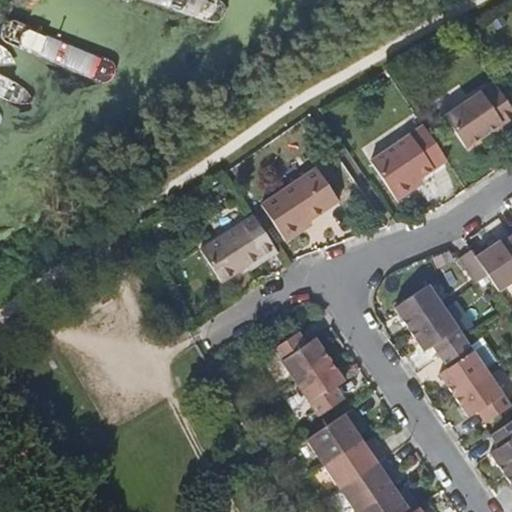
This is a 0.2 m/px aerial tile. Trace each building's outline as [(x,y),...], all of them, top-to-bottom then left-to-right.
[(502,127),(511,120),(511,109),(493,82),(444,115),(464,146),(500,123),(502,127)] [(448,162),(423,126),(372,162),(399,202),(416,190),(413,186),(423,179),(448,162)] [(311,220),(360,188),(337,155),(262,207),(285,243),(303,231),(300,227),(311,220)] [(426,184),(423,179),(413,186),(416,190),(426,184)] [(223,284),(276,250),(253,216),(201,251),(223,284)] [(300,227),(303,231),(314,223),(311,220),(300,227)] [(511,236),(501,244),(499,243),(475,259),(488,277),(499,293),(511,284),(511,236)] [(475,259),(471,252),(457,261),(475,286),(488,277),(475,259)] [(393,309),(408,331),(443,307),(428,286),(393,309)] [(432,346),(441,358),(466,341),(443,307),(408,331),(423,352),(432,346)] [(296,383),(330,360),(315,339),(305,345),(298,334),(273,350),(296,383)] [(439,376),(454,397),(489,373),(466,341),(441,358),(448,369),(439,376)] [(345,381),(330,360),(296,383),(319,417),(343,399),(335,387),(345,381)] [(489,373),(454,397),(469,419),(478,413),(487,424),(511,407),(489,373)] [(361,423),(351,410),(306,441),(323,465),(360,440),(357,436),(352,428),(361,423)] [(489,454),(504,476),(511,470),(511,420),(490,436),(498,448),(489,454)] [(366,430),(361,423),(352,428),(357,436),(366,430)] [(368,451),(375,445),(371,439),(363,444),(368,451)] [(339,490),(385,459),(375,445),(368,451),(363,444),(360,440),(323,465),(339,490)] [(394,472),(385,459),(339,490),(354,511),(359,511),(393,489),(391,486),(386,479),(394,472)] [(386,479),(391,486),(400,479),(394,472),(386,479)] [(405,487),(397,493),(402,501),(410,495),(405,487)] [(397,493),(393,489),(359,511),(412,511),(419,508),(410,495),(402,501),(397,493)]
